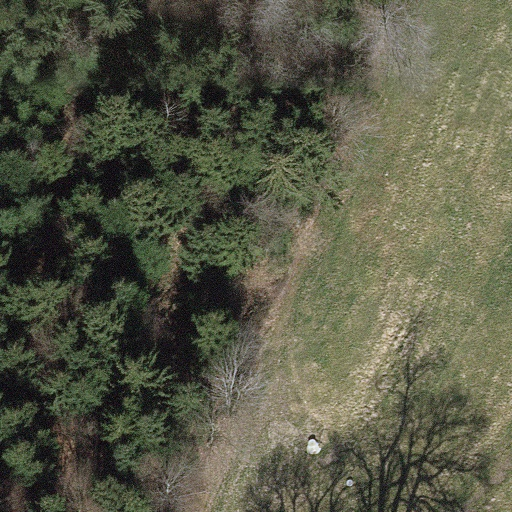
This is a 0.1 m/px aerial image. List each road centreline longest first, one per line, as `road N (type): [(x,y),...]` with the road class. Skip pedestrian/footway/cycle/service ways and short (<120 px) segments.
road 1 (track): [(211,511),(442,0)]
road 2 (track): [(126,0),(48,269),(44,382),(62,511)]
